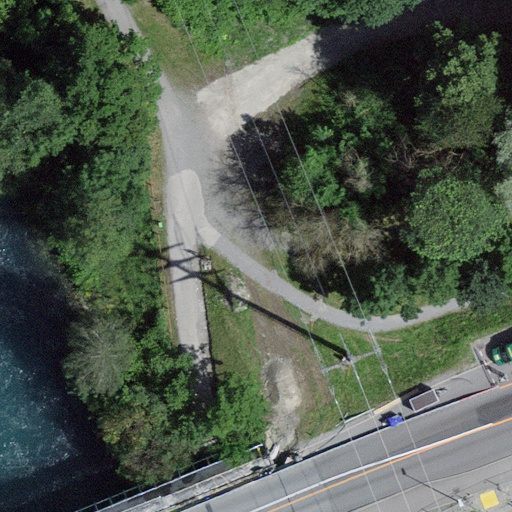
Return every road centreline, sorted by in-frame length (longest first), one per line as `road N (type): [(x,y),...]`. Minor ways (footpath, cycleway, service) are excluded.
road 1 (track): [(511,214),(233,255)]
road 2 (secondary): [(511,417),(253,511)]
